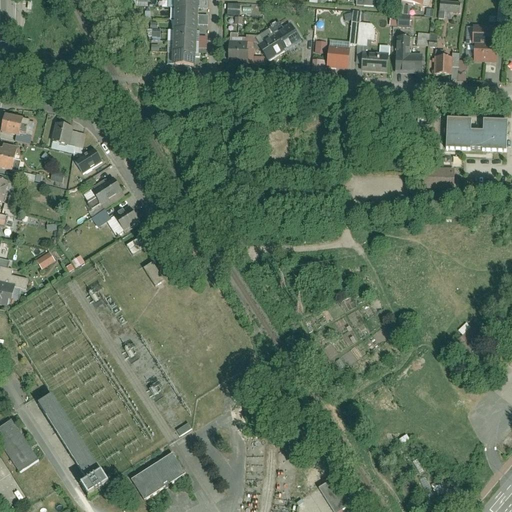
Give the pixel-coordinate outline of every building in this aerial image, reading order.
[(192,0),(172,0),(171,61),(191,62),(192,0)] [(460,15),(461,5),(440,4),(439,13),(460,15)] [(497,24),(507,24),(508,4),(498,4),(497,24)] [(239,17),(239,5),(227,5),(227,17),(239,17)] [(349,46),(367,47),(368,42),(373,42),(374,25),(361,24),(361,14),(344,13),(343,22),(351,23),(349,46)] [(207,30),(208,17),(198,16),(197,29),(207,30)] [(398,29),(409,28),(409,16),(398,16),(398,29)] [(297,38),(291,27),(259,45),(265,55),(297,38)] [(475,28),(475,61),(497,61),(497,28),(475,28)] [(160,30),(152,31),(153,42),(161,42),(160,30)] [(418,34),(417,46),(436,48),(437,37),(418,34)] [(397,73),(415,73),(414,59),(407,59),(407,39),(396,39),(397,73)] [(247,66),(248,46),(228,45),(227,65),(247,66)] [(327,67),(348,69),(350,51),(329,49),(327,67)] [(363,70),(387,71),(388,55),(363,54),(363,70)] [(434,74),(450,74),(449,55),(433,55),(434,74)] [(312,61),(312,74),(325,73),(325,61),(312,61)] [(0,130),(15,133),(18,115),(1,111),(0,115),(0,130)] [(67,121),(54,117),(47,142),(75,150),(78,137),(64,133),(67,121)] [(483,153),(506,154),(507,123),(482,122),(481,134),(471,134),(471,122),(446,121),(445,152),(469,153),(469,149),(483,150),(483,153)] [(13,148),(0,145),(0,165),(9,167),(13,148)] [(97,162),(90,149),(67,161),(75,175),(97,162)] [(425,175),(425,188),(455,189),(455,176),(425,175)] [(96,184),(93,179),(79,187),(83,193),(96,184)] [(105,181),(90,191),(91,192),(96,199),(89,204),(88,205),(92,211),(100,206),(121,192),(122,192),(113,179),(107,183),(105,181)] [(96,199),(91,192),(84,196),(89,204),(96,199)] [(121,192),(100,206),(104,211),(124,198),(121,192)] [(104,211),(100,206),(92,211),(94,214),(91,216),(92,219),(104,211)] [(133,215),(129,208),(123,212),(122,209),(117,212),(119,215),(114,218),(123,232),(138,223),(137,222),(138,222),(139,220),(136,215),(134,215),(133,215)] [(105,212),(104,211),(92,219),(99,229),(107,223),(111,221),(105,212)] [(107,223),(116,237),(123,232),(114,218),(111,221),(107,223)] [(133,243),(140,255),(146,251),(139,239),(133,243)] [(53,250),(40,256),(45,267),(58,262),(53,250)] [(81,257),(73,261),(76,268),(84,264),(81,257)] [(162,281),(149,260),(138,267),(151,288),(162,281)] [(0,306),(5,307),(9,291),(0,288),(0,306)] [(478,336),(466,324),(448,341),(461,354),(478,336)] [(82,482),(76,486),(83,497),(105,483),(49,396),(36,405),(82,482)] [(9,419),(0,425),(0,445),(17,471),(35,459),(9,419)] [(190,426),(177,433),(180,438),(192,430),(190,426)] [(185,471),(171,449),(124,478),(137,501),(185,471)] [(334,511),(350,501),(333,476),(317,488),(333,511),(334,511)]
